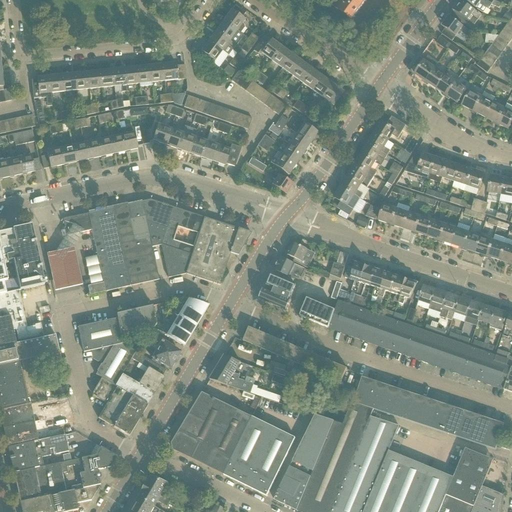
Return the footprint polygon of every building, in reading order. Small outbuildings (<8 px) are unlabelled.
[(337,0),(336,0),(332,6),(352,21),(366,0),(339,0),(339,1),(337,0)] [(462,0),(464,1),(470,5),(476,8),(483,13),(486,8),(489,10),(490,7),(491,6),(492,5),(484,0),(462,0)] [(461,1),(454,11),(455,12),(451,16),(451,15),(450,16),(465,25),(471,15),(478,20),(482,15),(461,1)] [(231,10),(224,21),(240,33),(245,28),(244,25),(243,24),(245,21),(242,18),(246,13),(236,5),(232,11),(231,10)] [(511,15),(507,12),(503,18),(508,21),(511,16),(511,15)] [(441,34),(441,35),(451,42),(452,42),(459,32),(461,32),(464,35),(469,38),(472,34),(470,32),(464,27),(457,23),(449,17),(442,27),(445,29),(443,32),(441,34)] [(224,21),(216,31),(236,46),(244,36),(240,33),(224,21)] [(511,31),(505,27),(502,32),(511,39),(511,31)] [(216,31),(209,41),(228,55),(228,56),(236,46),(216,31)] [(501,32),(498,36),(509,44),(511,39),(502,32),(501,32)] [(251,34),(248,39),(255,44),(258,39),(251,34)] [(486,35),(485,43),(492,44),(495,41),(498,36),(486,35)] [(498,36),(495,41),(505,49),(509,44),(498,36)] [(262,55),(272,62),(282,48),(271,40),(270,42),(264,37),(253,51),(260,56),(262,55)] [(440,37),(436,43),(436,44),(446,51),(447,49),(451,45),(440,38),(440,37)] [(255,44),(248,39),(244,44),(251,49),(255,44)] [(209,41),(201,52),(215,62),(213,64),(219,68),(228,55),(209,41)] [(492,44),(491,46),(502,54),(505,49),(495,41),(492,44)] [(451,45),(447,49),(456,55),(459,51),(451,45)] [(491,46),(487,51),(498,59),(502,54),(491,46)] [(272,62),(282,69),(292,55),(282,48),(272,62)] [(487,51),(484,56),(494,64),(498,59),(487,51)] [(460,58),(468,64),(471,60),(463,53),(460,58)] [(237,55),(233,59),(240,64),(243,59),(237,55)] [(282,69),(292,77),(302,63),(292,55),(282,69)] [(484,56),(480,61),(491,69),(494,64),(484,56)] [(240,64),(233,59),(229,64),(236,69),(240,64)] [(419,59),(413,67),(418,70),(424,62),(419,59)] [(491,69),(480,61),(477,66),(487,73),(491,69)] [(415,75),(425,82),(434,69),(424,62),(418,70),(415,75)] [(175,63),(163,65),(164,82),(186,80),(184,65),(176,66),(175,63)] [(292,77),(302,84),(312,70),(302,63),(292,77)] [(163,65),(150,66),(152,83),(164,82),(163,65)] [(471,66),(468,70),(476,76),(479,72),(480,72),(473,67),(471,65),(471,66)] [(150,66),(138,67),(139,84),(140,87),(152,86),(152,83),(150,66)] [(228,66),(224,71),(230,76),(234,71),(228,66)] [(138,67),(125,69),(127,86),(139,84),(138,67)] [(125,69),(112,70),(114,87),(115,94),(122,93),(127,92),(127,86),(125,69)] [(425,82),(436,89),(445,76),(434,69),(425,82)] [(112,70),(100,71),(102,88),(114,87),(112,70)] [(302,84),(312,92),(323,78),(312,70),(302,84)] [(100,71),(87,73),(89,90),(102,88),(100,71)] [(252,78),(257,82),(262,75),(257,71),(252,78)] [(231,81),(236,85),(243,75),(238,72),(231,81)] [(479,72),(476,76),(484,82),(487,78),(488,78),(480,72),(479,72)] [(87,73),(75,74),(77,91),(89,90),(87,73)] [(75,74),(62,75),(64,92),(77,91),(75,74)] [(62,75),(50,77),(52,94),(64,92),(62,75)] [(236,85),(240,88),(247,79),(243,75),(236,85)] [(262,75),(257,82),(262,85),(267,79),(262,75)] [(436,89),(446,96),(456,83),(445,76),(436,89)] [(52,94),(50,77),(37,78),(37,80),(32,81),(34,100),(46,99),(47,107),(53,106),(52,94)] [(312,92),(323,99),(333,85),(323,78),(312,92)] [(240,88),(245,92),(252,82),(247,79),(240,88)] [(490,85),(499,89),(502,84),(493,80),(490,85)] [(245,92),(250,95),(257,85),(252,82),(245,92)] [(456,83),(446,96),(457,103),(466,90),(456,83)] [(502,84),(499,89),(509,94),(511,89),(502,84)] [(250,95),(254,99),(261,89),(257,85),(250,95)] [(333,85),(323,99),(333,107),(343,93),(333,85)] [(272,93),(277,97),(282,90),(277,86),(272,93)] [(9,89),(3,91),(6,102),(11,101),(9,89)] [(254,99),(259,102),(266,92),(261,89),(254,99)] [(282,90),(277,97),(282,100),(287,94),(282,90)] [(462,106),(473,112),(481,97),(469,91),(462,106)] [(259,102),(264,105),(271,96),(266,92),(259,102)] [(184,108),(189,110),(193,98),(188,96),(184,108)] [(264,105),(268,109),(275,99),(271,96),(264,105)] [(473,112),(485,118),(492,103),(481,97),(473,112)] [(189,110),(195,112),(199,100),(193,98),(189,110)] [(268,109),(273,112),(280,103),(275,99),(268,109)] [(117,109),(116,100),(109,102),(111,110),(117,109)] [(195,112),(201,114),(205,103),(199,100),(195,112)] [(292,108),(298,112),(303,105),(297,101),(292,108)] [(201,114),(207,116),(211,105),(205,103),(201,114)] [(280,103),(273,112),(278,116),(285,106),(280,103)] [(485,118),(496,124),(504,109),(492,103),(485,118)] [(207,116),(213,118),(217,107),(211,105),(207,116)] [(303,105),(298,112),(303,115),(307,109),(303,105)] [(93,114),(91,106),(84,107),(86,115),(93,114)] [(167,106),(165,113),(175,116),(178,108),(171,106),(167,106)] [(213,118),(219,120),(223,109),(217,107),(213,118)] [(178,108),(175,116),(181,118),(184,111),(178,108)] [(219,120),(224,122),(228,111),(223,109),(219,120)] [(511,113),(504,109),(496,124),(508,129),(511,120),(511,113)] [(68,119),(66,111),(60,112),(61,121),(68,119)] [(224,122),(230,124),(234,113),(228,111),(224,122)] [(230,124),(236,126),(240,115),(234,113),(230,124)] [(32,115),(27,116),(29,128),(35,127),(32,115)] [(195,115),(192,122),(193,123),(199,125),(201,117),(195,115)] [(236,126),(242,128),(246,117),(240,115),(236,126)] [(27,116),(21,118),(23,129),(29,128),(27,116)] [(37,117),(39,126),(45,124),(43,116),(37,117)] [(317,133),(308,126),(310,124),(299,116),(289,130),(296,134),(310,144),(317,133)] [(313,123),(319,127),(323,120),(318,116),(313,123)] [(201,117),(199,125),(204,127),(207,119),(201,117)] [(246,117),(242,128),(248,130),(252,119),(246,117)] [(281,117),(277,122),(284,127),(288,121),(281,117)] [(398,139),(401,134),(400,134),(405,125),(392,117),(386,125),(381,122),(374,133),(388,142),(392,136),(398,139)] [(21,118),(15,119),(18,130),(23,129),(21,118)] [(15,119),(9,120),(12,132),(18,130),(15,119)] [(85,119),(79,120),(81,128),(87,127),(85,119)] [(9,120),(4,121),(6,133),(12,132),(9,120)] [(281,132),(284,127),(277,122),(274,127),(281,132)] [(219,123),(216,131),(217,131),(222,133),(225,125),(219,123)] [(152,141),(165,145),(170,129),(158,125),(152,141)] [(225,125),(222,133),(228,135),(231,127),(225,125)] [(133,128),(120,131),(121,135),(125,152),(137,149),(135,139),(134,133),(133,128)] [(165,145),(176,149),(182,133),(170,129),(165,145)] [(139,131),(142,145),(149,144),(147,130),(139,131)] [(17,134),(12,135),(14,142),(15,146),(34,142),(32,131),(17,134)] [(176,149),(188,154),(194,137),(182,133),(176,149)] [(374,133),(368,144),(387,156),(390,152),(394,145),(388,142),(374,133)] [(287,137),(283,142),(289,145),(303,155),(310,144),(296,134),(292,140),(287,137)] [(121,135),(109,138),(112,155),(125,152),(121,135)] [(188,154),(200,158),(206,141),(194,137),(188,154)] [(109,138),(96,141),(100,157),(112,155),(109,138)] [(267,138),(263,143),(270,148),(274,142),(267,138)] [(96,141),(84,143),(88,160),(100,157),(96,141)] [(200,158),(212,162),(218,146),(206,141),(200,158)] [(411,141),(405,152),(406,153),(411,155),(417,145),(411,141)] [(84,143),(72,146),(75,163),(88,160),(84,143)] [(270,148),(263,143),(260,148),(267,153),(270,148)] [(368,144),(361,155),(374,163),(380,167),(387,156),(368,144)] [(218,146),(212,162),(224,166),(225,164),(235,167),(241,148),(231,145),(230,150),(218,146)] [(289,145),(281,155),(296,165),(303,155),(289,145)] [(72,146),(59,149),(63,165),(75,163),(72,146)] [(63,165),(59,149),(47,152),(48,156),(41,157),(43,169),(50,168),(63,165)] [(411,155),(406,153),(400,162),(405,165),(411,156),(411,155)] [(410,163),(404,172),(420,177),(428,180),(429,178),(430,174),(435,158),(423,154),(422,156),(415,154),(410,163)] [(273,158),(270,163),(274,166),(288,176),(296,165),(281,155),(280,158),(278,161),(273,158)] [(361,155),(354,165),(373,178),(376,173),(371,169),(374,163),(361,155)] [(430,174),(429,178),(441,182),(442,178),(447,162),(443,161),(444,158),(436,155),(435,158),(430,174)] [(30,156),(18,158),(21,175),(34,172),(30,156)] [(18,158),(5,161),(9,177),(21,175),(18,158)] [(252,159),(248,164),(256,169),(259,164),(252,159)] [(5,161),(0,162),(0,179),(9,177),(5,161)] [(442,178),(454,182),(459,166),(447,162),(442,178)] [(354,165),(347,176),(361,185),(367,188),(373,178),(354,165)] [(398,165),(392,174),(397,177),(403,169),(398,165)] [(454,182),(466,186),(471,170),(459,166),(454,182)] [(471,170),(466,186),(479,190),(484,174),(471,170)] [(275,181),(272,186),(286,195),(292,185),(278,176),(275,174),(272,179),(275,181)] [(397,177),(392,174),(387,183),(392,186),(397,177)] [(347,176),(341,187),(360,199),(363,194),(357,191),(361,185),(347,176)] [(500,195),(501,195),(504,179),(491,176),(488,193),(500,195)] [(500,195),(499,202),(511,204),(511,180),(504,179),(501,195),(500,195)] [(341,187),(334,198),(340,202),(338,206),(338,209),(341,211),(349,216),(353,210),(358,202),(360,199),(341,187)] [(379,196),(384,199),(389,190),(385,187),(379,196)] [(425,195),(436,198),(437,193),(427,190),(425,195)] [(402,191),(401,196),(410,199),(412,194),(402,191)] [(437,193),(436,198),(445,201),(447,196),(437,193)] [(415,201),(425,204),(426,199),(417,195),(415,201)] [(450,203),(460,206),(461,201),(451,198),(450,203)] [(426,199),(425,204),(435,207),(436,202),(426,199)] [(470,211),(475,213),(477,213),(480,201),(474,199),(470,211)] [(161,245),(167,229),(174,208),(150,200),(142,202),(152,248),(161,246),(161,245)] [(487,204),(480,201),(477,213),(485,216),(487,204)] [(113,208),(129,286),(130,287),(159,280),(157,271),(152,248),(142,202),(113,208)] [(439,208),(449,212),(451,206),(441,203),(439,208)] [(379,221),(391,225),(396,210),(384,205),(379,221)] [(371,206),(366,217),(376,220),(379,209),(374,207),(371,206)] [(451,206),(449,212),(459,215),(460,210),(451,206)] [(91,231),(103,284),(105,292),(130,287),(129,286),(113,208),(88,214),(91,231)] [(167,229),(161,246),(161,247),(191,256),(194,248),(173,241),(177,227),(199,234),(204,218),(174,208),(167,229)] [(391,225),(403,229),(408,214),(396,210),(391,225)] [(464,215),(473,218),(475,213),(470,211),(465,210),(464,215)] [(341,211),(338,216),(347,220),(349,216),(341,211)] [(475,213),(473,218),(483,221),(485,216),(477,213),(475,213)] [(495,218),(506,221),(507,216),(497,213),(495,218)] [(67,236),(91,231),(88,214),(63,219),(67,236)] [(403,229),(415,233),(420,217),(408,214),(403,229)] [(359,217),(356,225),(365,228),(368,220),(359,217)] [(415,233),(427,237),(432,221),(420,217),(415,233)] [(194,248),(191,256),(185,275),(220,286),(230,253),(237,255),(237,256),(251,234),(250,234),(246,233),(247,232),(245,232),(245,233),(238,231),(238,229),(204,218),(199,234),(194,248)] [(487,224),(497,227),(499,222),(489,219),(487,224)] [(427,237),(439,241),(444,225),(432,221),(427,237)] [(499,222),(497,227),(507,230),(509,225),(499,222)] [(439,241),(451,245),(456,229),(444,225),(439,241)] [(0,294),(20,290),(43,285),(44,285),(31,226),(0,233),(0,294)] [(451,245),(463,249),(468,233),(456,229),(451,245)] [(463,249),(475,253),(480,237),(468,233),(463,249)] [(475,253),(487,257),(493,241),(480,237),(475,253)] [(487,257),(499,261),(505,245),(493,241),(487,257)] [(293,262),(308,269),(311,261),(304,258),(308,250),(293,244),(287,256),(294,259),(293,262)] [(499,261),(511,265),(511,263),(511,247),(505,245),(499,261)] [(73,247),(45,253),(54,292),(82,285),(73,247)] [(191,256),(161,247),(168,278),(185,275),(191,256)] [(334,263),(329,279),(340,283),(345,267),(349,256),(340,253),(337,264),(334,263)] [(280,257),(274,271),(288,278),(289,278),(291,273),(300,278),(301,279),(306,269),(280,257)] [(346,273),(344,278),(355,281),(351,292),(350,295),(348,303),(353,305),(365,267),(355,264),(354,266),(349,264),(346,273)] [(365,267),(353,305),(363,308),(365,304),(366,299),(361,297),(365,285),(370,287),(375,270),(365,267)] [(313,273),(306,269),(301,279),(309,283),(313,273)] [(375,270),(370,287),(375,288),(372,297),(377,299),(378,296),(386,274),(375,270)] [(386,274),(378,296),(383,298),(385,294),(384,294),(385,292),(390,293),(396,277),(386,274)] [(273,293),(263,289),(259,299),(286,311),(291,301),(288,300),(289,296),(291,296),(295,286),(271,276),(267,286),(274,290),(273,293)] [(396,277),(390,293),(396,295),(396,297),(395,297),(393,301),(398,303),(406,280),(396,277)] [(406,280),(398,303),(403,305),(405,301),(404,300),(405,298),(410,299),(413,293),(417,284),(406,280)] [(336,283),(331,299),(336,301),(337,299),(339,291),(342,284),(336,283)] [(105,292),(103,284),(87,287),(89,296),(105,292)] [(418,302),(417,306),(429,310),(431,306),(431,304),(436,290),(435,290),(435,291),(424,287),(424,286),(420,295),(419,300),(418,302)] [(431,306),(429,310),(441,314),(448,294),(447,294),(447,295),(436,291),(436,290),(431,304),(431,306)] [(0,294),(0,319),(23,314),(18,291),(0,294)] [(339,291),(337,299),(343,301),(348,303),(350,295),(339,291)] [(449,311),(455,313),(460,298),(459,298),(459,299),(448,295),(448,294),(440,317),(446,319),(449,311)] [(455,313),(454,314),(455,314),(455,313),(464,316),(467,317),(472,302),(471,302),(471,303),(460,299),(460,298),(455,313)] [(182,300),(179,304),(201,318),(200,318),(201,318),(208,306),(194,302),(184,299),(182,300)] [(306,320),(314,302),(307,299),(299,317),(306,320)] [(329,329),(486,384),(494,362),(496,357),(353,307),(353,305),(348,303),(343,301),(342,303),(338,302),(335,310),(335,311),(329,329)] [(313,323),(321,305),(314,302),(306,320),(313,323)] [(467,317),(479,321),(483,307),(472,303),(472,302),(467,317),(466,318),(467,318),(467,317)] [(179,304),(173,314),(195,327),(200,318),(201,318),(179,304)] [(321,305),(313,323),(320,326),(328,308),(321,305)] [(116,315),(117,319),(121,336),(153,329),(156,324),(152,306),(116,315)] [(479,321),(491,325),(495,311),(484,307),(484,306),(483,306),(483,307),(479,321),(478,322),(479,322),(479,321)] [(335,311),(328,308),(320,326),(329,329),(335,311)] [(410,309),(405,323),(412,325),(416,311),(410,309)] [(490,326),(490,328),(502,332),(503,330),(503,328),(505,323),(508,314),(507,314),(496,311),(496,310),(495,310),(495,311),(491,324),(491,325),(490,326)] [(23,314),(0,319),(0,347),(43,338),(40,324),(34,325),(35,326),(26,328),(23,314)] [(173,314),(167,324),(189,337),(195,327),(173,314)] [(511,315),(510,315),(503,336),(509,338),(510,335),(511,335),(511,315)] [(83,353),(93,351),(122,344),(121,336),(117,319),(78,328),(83,353)] [(167,324),(161,334),(169,338),(183,347),(189,337),(167,324)] [(249,328),(243,342),(277,356),(275,360),(283,363),(284,359),(341,383),(347,369),(249,328)] [(169,338),(161,334),(157,331),(150,343),(157,347),(156,350),(157,351),(152,360),(155,362),(156,363),(157,363),(160,365),(161,363),(170,368),(174,361),(179,353),(165,345),(169,338)] [(0,411),(28,405),(18,362),(59,353),(55,336),(43,338),(0,347),(0,411)] [(95,375),(101,379),(114,387),(121,375),(132,358),(135,352),(122,344),(93,351),(95,361),(99,360),(103,362),(95,375)] [(496,357),(494,362),(506,366),(509,358),(510,355),(498,350),(496,357)] [(121,375),(114,387),(147,406),(148,406),(151,400),(164,378),(160,375),(163,369),(135,352),(132,358),(148,368),(137,385),(121,375)] [(220,363),(216,370),(233,377),(239,380),(240,376),(234,374),(236,371),(241,363),(234,360),(225,356),(220,363)] [(486,384),(504,390),(511,368),(506,366),(494,362),(486,384)] [(287,384),(286,386),(346,410),(353,394),(353,392),(354,391),(294,367),(294,368),(289,379),(287,384)] [(216,370),(210,380),(220,384),(227,386),(251,394),(254,384),(239,380),(233,377),(216,370)] [(274,375),(272,382),(285,387),(287,380),(274,375)] [(367,408),(375,382),(362,378),(354,403),(367,408)] [(114,387),(101,379),(92,394),(93,396),(106,404),(98,418),(112,427),(112,426),(114,427),(114,428),(129,437),(147,406),(114,387)] [(375,382),(367,408),(380,412),(388,387),(375,382)] [(393,416),(401,391),(388,387),(380,412),(393,416)] [(401,391),(393,416),(405,421),(414,395),(401,391)] [(174,451),(224,475),(252,418),(203,393),(172,444),(174,451)] [(414,395),(405,421),(418,425),(427,399),(414,395)] [(28,405),(0,411),(0,413),(8,448),(65,436),(56,399),(28,405)] [(431,429),(440,403),(427,399),(418,425),(431,429)] [(354,403),(352,403),(343,425),(334,422),(311,477),(297,511),(299,511),(330,511),(363,434),(370,417),(373,410),(367,408),(354,403)] [(440,403),(431,429),(444,433),(452,408),(440,403)] [(452,408),(444,433),(457,438),(465,412),(452,408)] [(470,442),(478,416),(465,412),(457,438),(470,442)] [(334,422),(316,416),(303,442),(291,467),(279,491),(275,500),(297,511),(311,477),(334,422)] [(482,446),(491,420),(478,416),(470,442),(482,446)] [(363,511),(389,451),(399,427),(370,417),(363,434),(330,511),(363,511)] [(252,418),(224,475),(267,496),(296,440),(252,418)] [(502,432),(504,425),(491,420),(482,446),(495,450),(502,432)] [(65,436),(8,448),(13,474),(43,467),(41,458),(50,456),(49,449),(54,448),(56,455),(68,452),(65,436)] [(502,448),(510,451),(511,444),(511,443),(504,441),(502,448)] [(96,445),(90,454),(94,456),(95,456),(100,448),(96,445)] [(94,456),(74,460),(75,466),(83,464),(85,473),(80,474),(83,488),(99,485),(98,479),(100,478),(100,474),(97,474),(97,470),(96,470),(99,469),(100,470),(110,467),(117,457),(100,448),(95,456),(94,456)] [(363,511),(439,511),(446,495),(445,495),(453,477),(389,451),(363,511)] [(13,474),(20,503),(99,485),(100,484),(99,485),(83,488),(66,492),(62,473),(66,472),(65,468),(75,466),(74,460),(43,467),(13,474)] [(476,484),(482,486),(485,478),(479,476),(476,484)] [(151,478),(145,488),(170,502),(173,497),(164,491),(168,484),(151,478)] [(20,503),(21,511),(70,511),(78,510),(76,504),(90,501),(99,485),(20,503)] [(482,486),(473,506),(471,511),(502,511),(504,495),(482,486)] [(145,488),(140,497),(155,506),(158,501),(167,506),(170,502),(145,488)] [(471,511),(473,506),(446,495),(439,511),(471,511)] [(134,507),(142,511),(164,511),(165,511),(155,506),(140,497),(134,507)]
